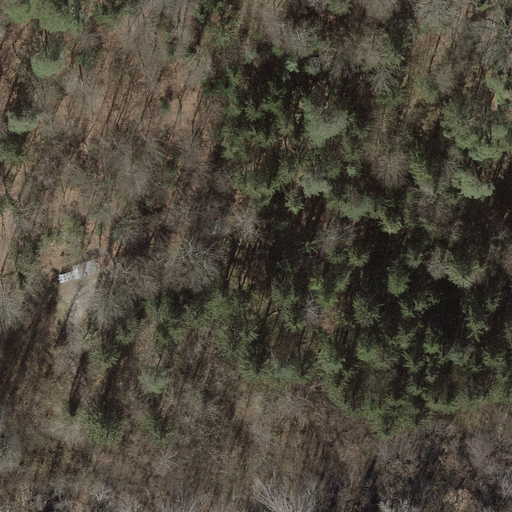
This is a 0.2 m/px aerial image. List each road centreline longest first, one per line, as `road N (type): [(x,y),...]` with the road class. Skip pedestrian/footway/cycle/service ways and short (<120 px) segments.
road 1 (track): [(511,265),(422,245),(209,251),(70,294)]
road 2 (track): [(112,511),(70,294)]
